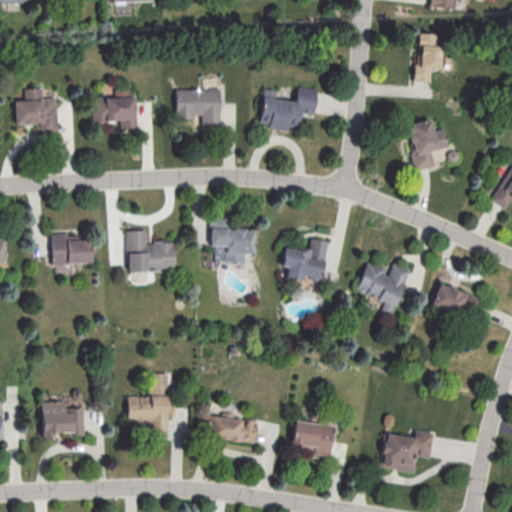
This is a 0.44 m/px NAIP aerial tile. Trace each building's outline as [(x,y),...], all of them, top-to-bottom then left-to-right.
[(431,0),(431,6),(467,9),(467,0),(431,0)] [(315,88),(296,86),(294,100),(274,98),(275,89),(262,87),(258,121),(267,122),(267,126),(296,130),(299,112),(312,113),(315,88)] [(13,100),(14,123),(39,122),(39,131),(57,131),(55,96),(41,97),(40,87),(23,88),(23,99),(13,100)] [(135,126),(134,95),(128,95),(128,88),(113,88),(113,96),(90,97),(91,121),(118,120),(118,127),(135,126)] [(174,88),(174,116),(200,116),(200,125),(218,125),(218,88),(174,88)] [(413,169),(433,166),(432,161),(455,157),(453,146),(446,148),(443,128),(431,130),(429,119),(405,123),(413,169)] [(511,161),(489,199),(503,208),(511,195),(511,196),(511,161)] [(242,262),(243,252),(252,253),(253,229),(227,228),(228,216),(209,215),(208,245),(214,246),(214,261),(242,262)] [(125,230),(126,270),(173,268),(172,241),(145,242),(144,229),(125,230)] [(49,232),(50,263),(90,262),(89,238),(77,238),(77,231),(49,232)] [(326,240),(310,237),(307,250),(282,245),(279,265),(287,266),(285,277),(300,279),(301,275),(319,278),(326,240)] [(391,311),(407,268),(390,261),(387,269),(365,261),(354,289),(383,300),(380,307),(391,311)] [(469,318),(477,298),(437,282),(429,302),(469,318)] [(125,395),(126,423),(148,423),(148,434),(166,434),(166,415),(172,415),(171,394),(166,395),(166,372),(148,372),(148,395),(125,395)] [(40,435),(83,434),(82,406),(63,407),(63,400),(39,401),(40,435)] [(256,420),(207,414),(204,435),(253,442),(256,420)] [(290,443),(312,445),(311,453),(328,455),(332,424),(293,419),(290,443)] [(379,467),(412,471),(414,456),(428,457),(431,431),(413,429),(413,436),(383,433),(379,467)]
